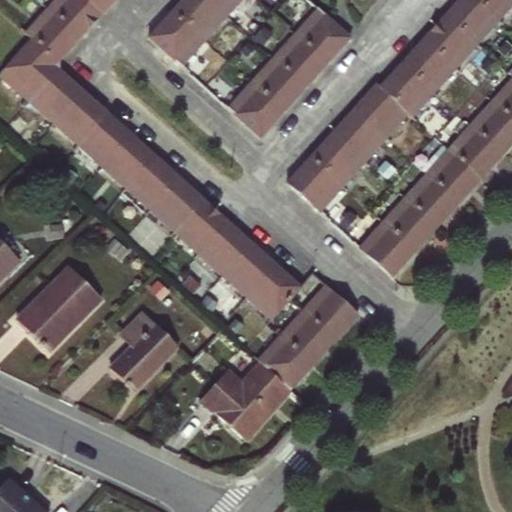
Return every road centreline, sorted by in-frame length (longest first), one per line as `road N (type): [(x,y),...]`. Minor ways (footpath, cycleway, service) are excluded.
road 1 (residential): [(119,29),(96,54),(260,218),(286,213)]
road 2 (residential): [(270,179),(429,0)]
road 3 (residential): [(404,327),(251,511)]
road 4 (residential): [(0,404),(169,482),(210,511)]
road 5 (residential): [(270,179),(119,29)]
road 6 (residential): [(286,213),(404,327)]
road 7 (residential): [(511,210),(404,327)]
